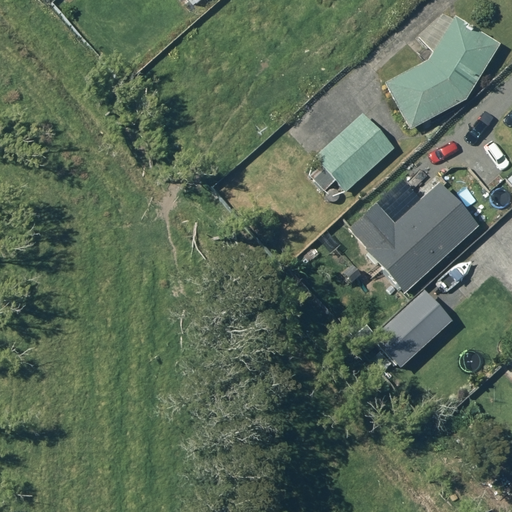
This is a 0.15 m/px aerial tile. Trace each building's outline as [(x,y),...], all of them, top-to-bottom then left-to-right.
[(428,63),(387,84),(411,129),(466,100),(501,45),(457,16),(428,63)] [(323,167),(311,177),(325,192),(335,183),(345,194),(394,148),(362,114),(315,158),(323,167)] [(511,144),(503,134),(487,149),(511,176),(511,144)] [(502,297),(490,309),(499,317),(510,305),(502,297)] [(463,452),(476,442),(467,430),(454,440),(463,452)] [(511,479),(504,470),(488,484),(502,500),(511,491),(511,479)]
